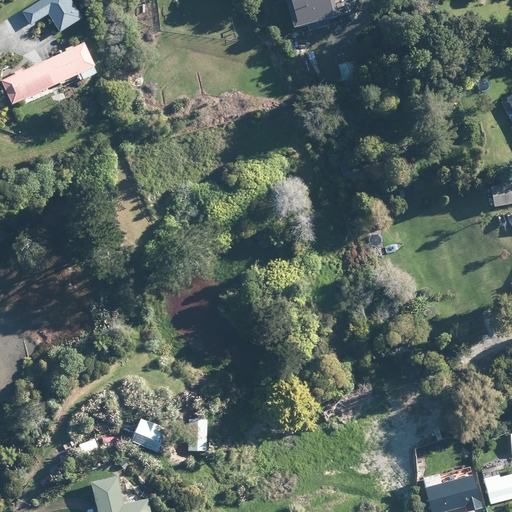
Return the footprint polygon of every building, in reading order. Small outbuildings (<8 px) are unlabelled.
[(86,18),(74,0),(44,0),(25,12),(33,25),(52,14),(64,33),(86,18)] [(342,16),(336,0),(290,0),(300,29),(310,25),(312,31),(332,25),(330,19),(342,16)] [(44,63),(55,88),(82,75),(83,80),(84,81),(87,79),(88,80),(102,74),(99,67),(100,67),(89,42),(76,48),(76,46),(68,49),(69,51),(52,59),(44,63)] [(347,85),(364,79),(356,58),(340,63),(347,85)] [(31,98),(55,88),(44,63),(38,65),(25,72),(24,69),(22,70),(17,73),(18,74),(4,81),(15,105),(31,98)] [(511,204),(511,183),(494,187),(497,207),(507,205),(511,204)] [(171,430),(164,427),(145,419),(144,422),(136,442),(162,453),(171,430)] [(191,420),(191,451),(209,451),(210,420),(191,420)] [(444,484),(442,475),(442,474),(431,477),(434,487),(426,489),(432,511),(447,511),(468,507),(469,511),(485,508),(476,475),(474,476),(444,484)] [(511,474),(503,477),(502,475),(501,475),(488,479),(487,479),(493,505),(511,499),(511,474)] [(124,488),(122,479),(121,477),(120,477),(95,483),(101,511),(154,511),(151,499),(149,499),(139,501),(128,504),(124,488)]
